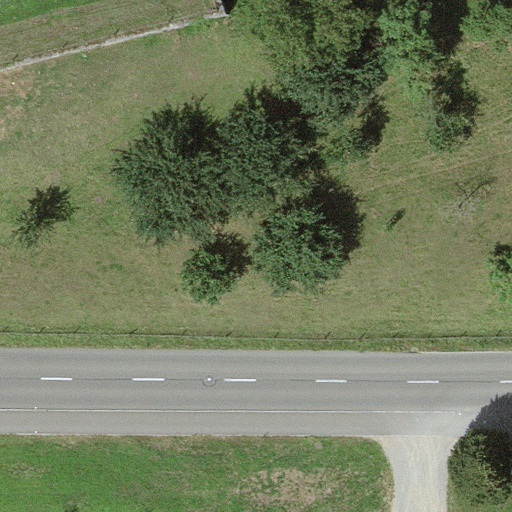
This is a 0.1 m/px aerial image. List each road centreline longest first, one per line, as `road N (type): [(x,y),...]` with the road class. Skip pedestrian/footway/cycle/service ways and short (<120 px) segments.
road 1 (tertiary): [(0,378),(511,378)]
road 2 (track): [(418,383),(429,511)]
